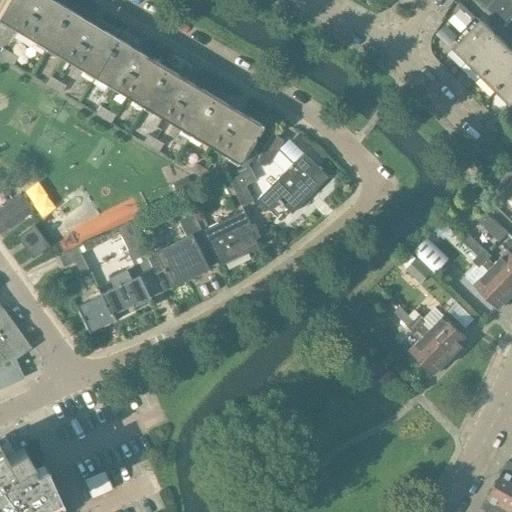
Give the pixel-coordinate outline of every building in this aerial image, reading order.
[(0,21),(45,48),(68,9),(52,0),(7,0),(0,12),(0,21)] [(511,16),(511,2),(508,0),(477,0),(503,26),(511,16)] [(93,77),(116,38),(68,9),(45,48),(93,77)] [(467,63),(496,34),(481,20),(453,48),(467,63)] [(481,77),(509,48),(496,34),(467,63),(481,77)] [(141,105),(164,67),(116,38),(93,77),(141,105)] [(17,57),(2,48),(0,50),(0,57),(12,65),(17,57)] [(496,91),(511,74),(511,50),(509,48),(481,77),(496,91)] [(190,134),(213,95),(164,67),(141,105),(190,134)] [(510,106),(511,103),(511,74),(496,91),(510,106)] [(65,86),(50,77),(45,85),(60,93),(65,86)] [(262,124),(213,95),(190,134),(239,163),(262,124)] [(114,115),(99,106),(95,114),(110,123),(114,115)] [(506,145),(511,139),(511,128),(509,125),(497,136),(506,145)] [(326,176),(302,152),(291,163),(277,149),(282,140),(271,134),(257,156),(268,163),(270,160),(283,172),(255,199),(267,211),(276,201),(280,205),(281,204),(290,213),(326,176)] [(162,144),(147,135),(143,142),(158,151),(162,144)] [(511,173),(494,156),(484,165),(506,187),(511,180),(511,173)] [(210,173),(195,164),(191,171),(206,180),(210,173)] [(251,200),(236,170),(224,175),(239,206),(251,200)] [(186,177),(173,183),(178,194),(191,187),(186,177)] [(19,194),(0,206),(0,233),(31,212),(19,194)] [(257,246),(251,234),(257,231),(253,223),(249,225),(242,210),(200,230),(218,265),(257,246)] [(141,218),(129,224),(134,234),(146,228),(141,218)] [(509,233),(495,219),(486,228),(500,242),(509,233)] [(137,275),(150,268),(127,223),(116,228),(127,252),(125,253),(132,266),(108,278),(110,281),(96,288),(112,320),(114,319),(113,317),(148,299),(137,275)] [(47,246),(33,226),(17,237),(32,257),(47,246)] [(511,254),(508,250),(494,264),(488,258),(490,255),(468,233),(463,239),(478,255),(511,288),(511,254)] [(205,267),(190,235),(154,253),(170,285),(205,267)] [(88,272),(76,248),(57,258),(62,268),(73,263),(80,276),(88,272)] [(511,295),(511,288),(478,255),(473,260),(479,267),(482,264),(488,270),(473,285),(498,309),(511,295)] [(431,273),(417,260),(407,270),(421,283),(431,273)] [(112,320),(96,288),(95,289),(98,295),(75,306),(88,332),(112,320)] [(363,301),(347,318),(359,329),(374,311),(363,301)] [(457,301),(448,310),(464,327),(474,318),(457,301)] [(0,308),(0,307),(0,387),(22,377),(14,360),(30,348),(1,308),(0,308)] [(451,357),(409,316),(401,307),(395,313),(414,332),(417,329),(423,335),(409,350),(433,375),(451,357)] [(468,339),(443,315),(430,329),(423,323),(426,321),(415,310),(409,316),(451,357),(468,339)] [(0,511),(24,511),(37,504),(39,507),(57,499),(58,502),(60,501),(45,465),(34,471),(29,464),(32,462),(22,447),(6,457),(0,447),(0,511)] [(511,464),(508,462),(502,471),(503,472),(495,485),(511,495),(511,464)] [(112,489),(104,470),(83,479),(91,498),(112,489)] [(487,499),(481,508),(486,511),(487,511),(511,511),(511,495),(495,485),(487,499)]
